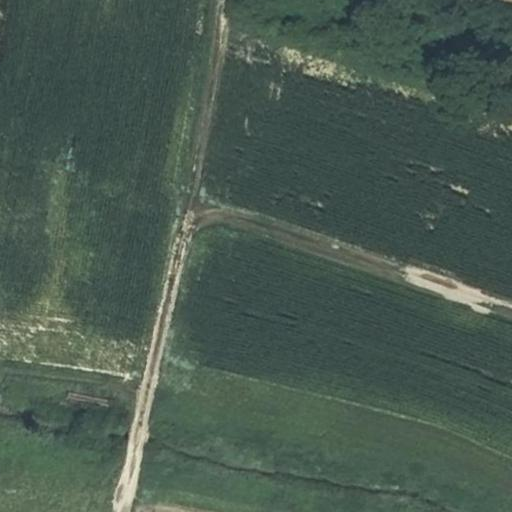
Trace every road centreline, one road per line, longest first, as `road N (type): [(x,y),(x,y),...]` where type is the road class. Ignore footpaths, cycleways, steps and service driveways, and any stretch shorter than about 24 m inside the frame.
road 1 (track): [(122,511),(235,0)]
road 2 (track): [(106,210),(191,212),(511,289)]
